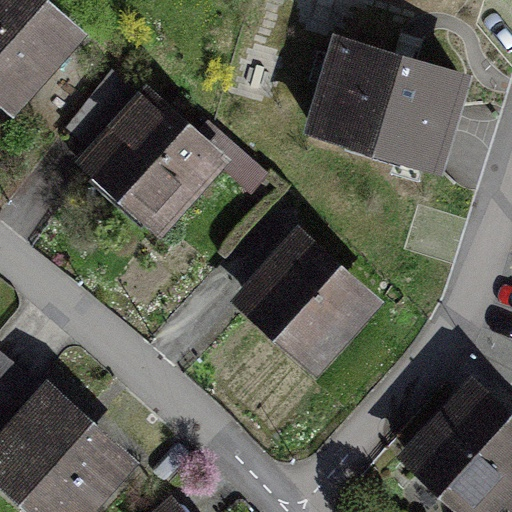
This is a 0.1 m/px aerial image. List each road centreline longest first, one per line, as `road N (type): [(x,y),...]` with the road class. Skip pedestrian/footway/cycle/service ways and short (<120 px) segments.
road 1 (residential): [(296,511),(452,339),(511,162)]
road 2 (residential): [(292,511),(63,299),(0,251)]
